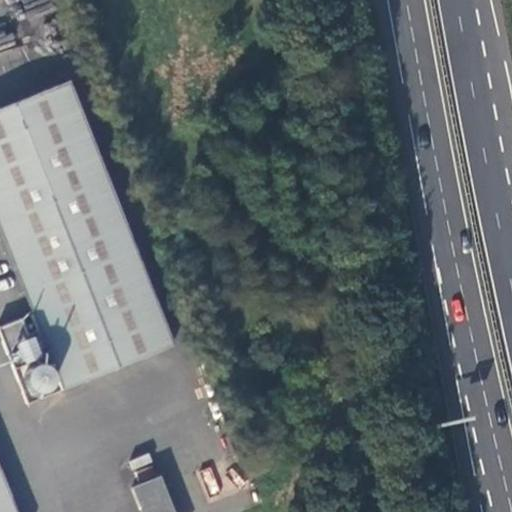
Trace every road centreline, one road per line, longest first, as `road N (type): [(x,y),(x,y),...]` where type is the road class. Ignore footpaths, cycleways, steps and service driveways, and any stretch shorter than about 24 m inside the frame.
road 1 (trunk): [(406,0),(487,414)]
road 2 (trunk): [(511,287),(456,0)]
